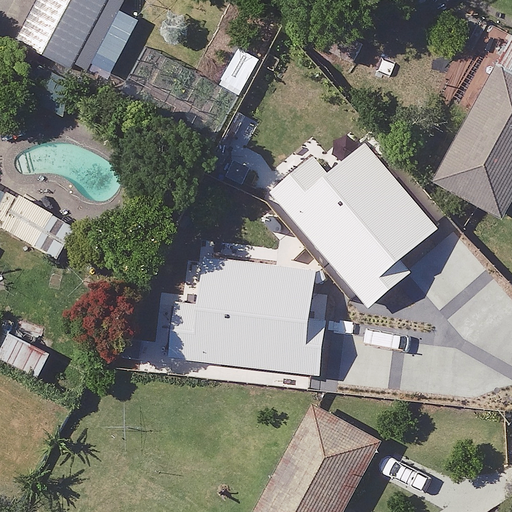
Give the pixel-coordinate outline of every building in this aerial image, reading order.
[(128,0),(43,0),(24,37),(90,72),(128,0)] [(511,38),(488,83),(468,72),(448,109),(466,120),(436,175),(507,214),(511,204),(511,38)] [(0,173),(0,223),(67,259),(87,220),(0,173)] [(465,249),(389,208),(325,325),(401,366),(465,249)] [(58,346),(13,324),(0,351),(0,352),(44,374),(58,346)] [(385,436),(316,401),(258,511),(354,511),(347,508),(385,436)]
